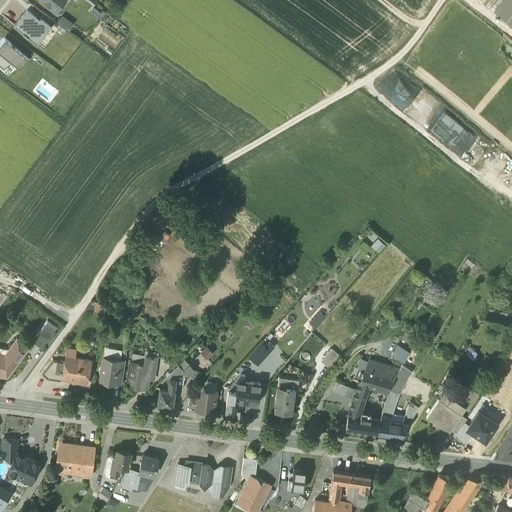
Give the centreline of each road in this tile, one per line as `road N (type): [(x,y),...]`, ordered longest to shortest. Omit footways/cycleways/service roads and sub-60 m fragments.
road 1 (track): [(445,0),(398,63),(147,209),(28,379),(22,404)]
road 2 (secondary): [(511,469),(0,401)]
